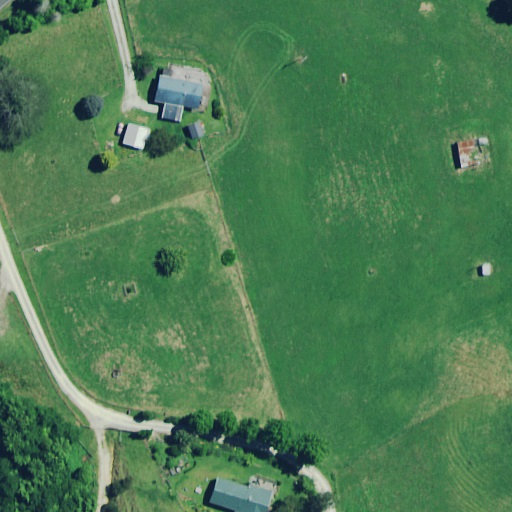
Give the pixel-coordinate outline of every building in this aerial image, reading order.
[(202,84),(157,76),(152,102),(163,104),(160,118),(179,122),(181,106),(197,109),(202,84)] [(203,136),(199,123),(186,127),(190,140),(203,136)] [(147,129),(127,124),(121,144),(141,149),(147,129)] [(471,139),(454,143),(459,168),(476,165),(471,139)] [(247,488),(216,478),(208,501),(239,511),(238,511),(265,511),(272,493),(248,485),(247,488)]
